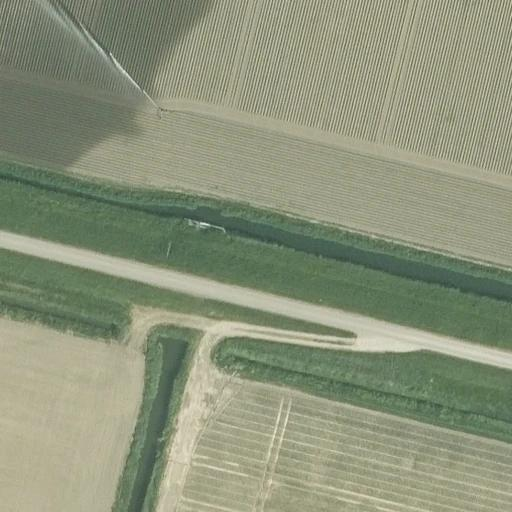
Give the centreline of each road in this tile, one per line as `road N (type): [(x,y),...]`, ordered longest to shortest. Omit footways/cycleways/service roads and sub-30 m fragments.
road 1 (unclassified): [(511,363),(0,240)]
road 2 (track): [(133,351),(150,321),(335,344),(372,343),(387,334)]
road 3 (track): [(0,279),(150,321)]
road 4 (track): [(511,404),(415,375),(387,334)]
